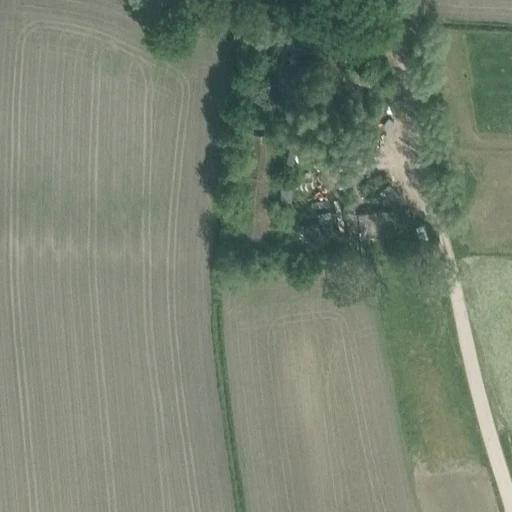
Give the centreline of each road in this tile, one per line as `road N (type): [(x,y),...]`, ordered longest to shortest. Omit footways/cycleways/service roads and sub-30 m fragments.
road 1 (unclassified): [(511,495),(474,378),(403,66)]
road 2 (unclassified): [(398,44),(209,15)]
